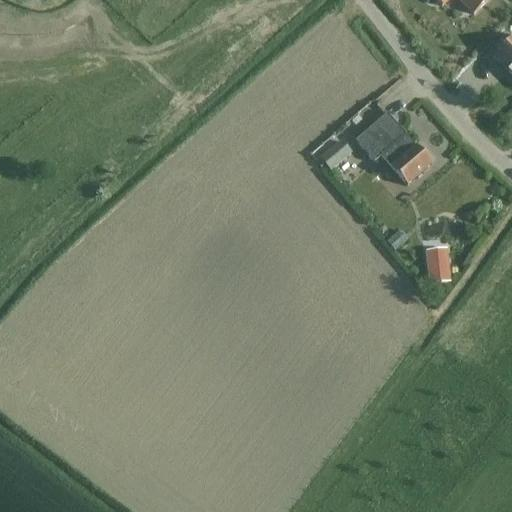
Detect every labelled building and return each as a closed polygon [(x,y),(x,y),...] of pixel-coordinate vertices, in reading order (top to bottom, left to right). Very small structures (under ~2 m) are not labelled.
[(433,0),(442,8),(450,0),(457,0),(473,16),(490,0),(433,0)] [(511,41),(493,61),(511,79),(511,41)] [(386,116),(355,144),(374,164),(381,158),(392,170),(391,171),(406,188),(431,166),(405,137),(386,116)] [(332,174),(353,155),(342,143),(320,161),(332,174)] [(428,285),(449,284),(447,268),(427,269),(428,285)]
